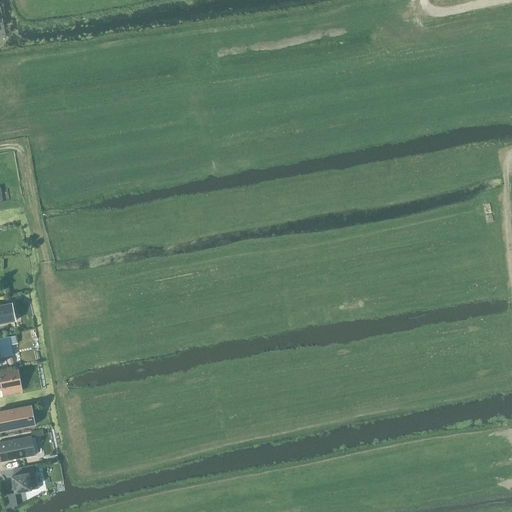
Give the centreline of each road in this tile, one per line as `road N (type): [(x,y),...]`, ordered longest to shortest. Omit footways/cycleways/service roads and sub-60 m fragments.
road 1 (track): [(49,277),(18,147)]
road 2 (track): [(511,153),(511,278)]
